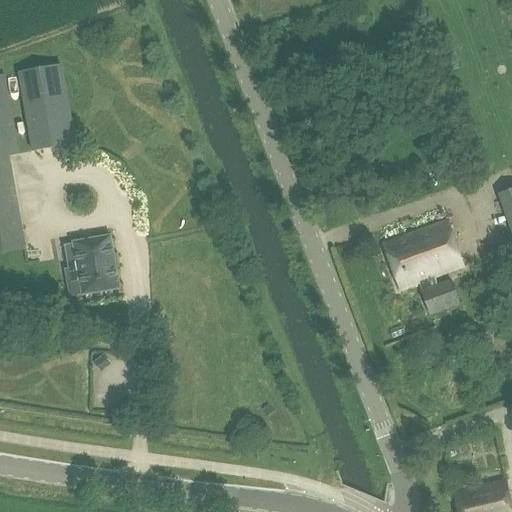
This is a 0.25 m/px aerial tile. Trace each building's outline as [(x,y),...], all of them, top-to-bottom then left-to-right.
[(53,59),(11,68),(28,143),(69,134),(53,59)] [(0,248),(28,243),(7,148),(16,146),(0,73),(0,248)] [(511,190),(502,194),(511,226),(511,190)] [(418,283),(435,277),(463,267),(447,223),(384,246),(400,290),(418,283)] [(87,269),(93,296),(128,289),(118,238),(82,245),(82,246),(73,248),(77,271),(87,269)] [(437,283),(435,277),(418,283),(429,316),(460,305),(451,279),(437,283)] [(105,362),(104,376),(121,378),(122,367),(139,369),(140,353),(106,350),(105,362)] [(458,511),(511,511),(505,481),(454,492),(458,511)]
